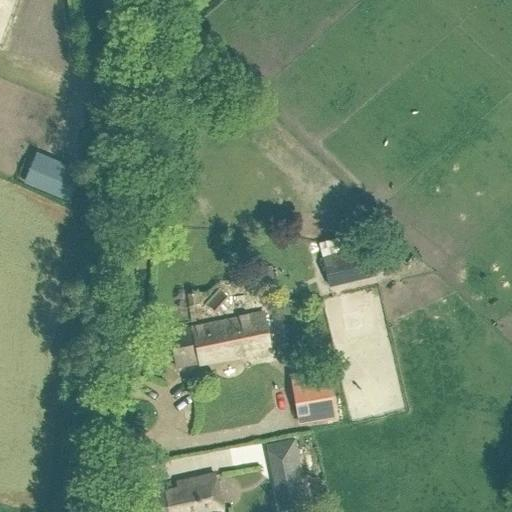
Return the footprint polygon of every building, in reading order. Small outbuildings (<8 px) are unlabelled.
[(317,242),(321,257),(320,257),(327,287),(376,274),(368,244),(365,229),(317,242)] [(258,281),(273,279),(270,264),(256,267),(258,281)] [(196,293),(186,294),(188,306),(198,304),(196,293)] [(262,311),(168,330),(174,368),(177,368),(208,362),(207,359),(241,351),(246,350),(247,355),(248,359),(271,354),(262,314),(262,311)] [(298,425),(307,423),(334,419),(325,368),(294,374),(289,375),(298,425)] [(275,486),(306,481),(299,436),(268,441),(275,486)] [(222,511),(214,474),(175,483),(176,488),(142,496),(145,511),(222,511)]
